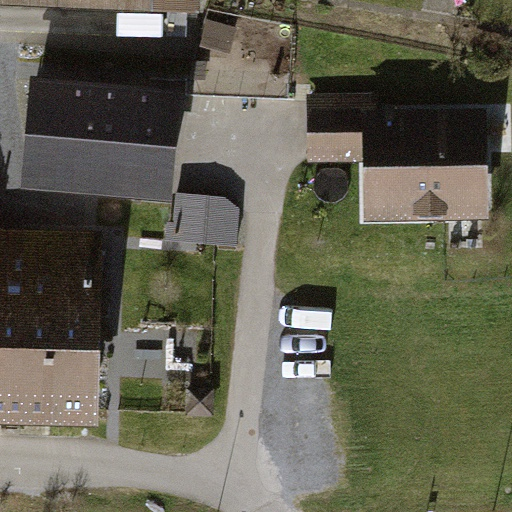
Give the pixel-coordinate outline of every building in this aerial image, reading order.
[(0,0),(0,3),(157,13),(158,8),(158,0),(0,0)] [(201,10),(201,0),(158,0),(158,8),(201,10)] [(183,82),(30,68),(20,183),(173,196),(183,82)] [(366,157),(366,107),(365,92),(308,93),(309,158),(366,157)] [(487,104),(366,107),(366,157),(368,214),(489,211),(487,104)] [(220,186),(190,184),(187,241),(242,244),(245,204),(220,186)] [(0,413),(99,416),(104,227),(0,224),(0,413)]
